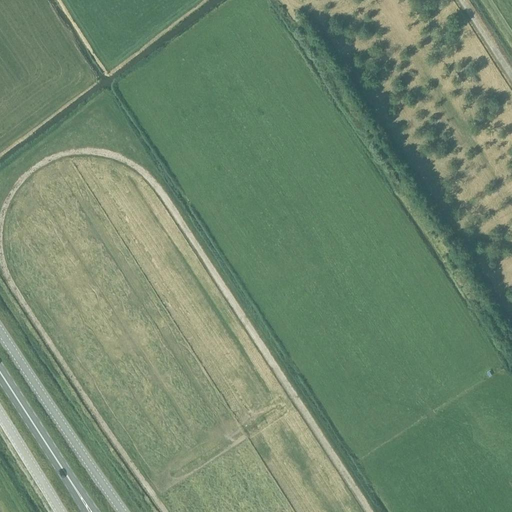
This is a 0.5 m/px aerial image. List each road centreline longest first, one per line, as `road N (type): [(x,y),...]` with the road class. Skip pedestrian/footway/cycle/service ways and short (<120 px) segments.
road 1 (unclassified): [(123,511),(0,330)]
road 2 (primary): [(90,511),(0,372)]
